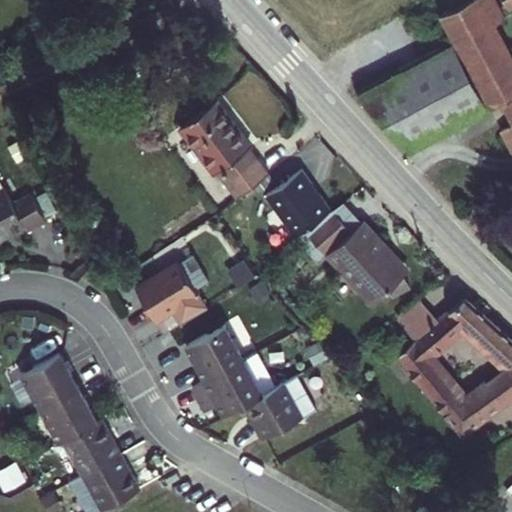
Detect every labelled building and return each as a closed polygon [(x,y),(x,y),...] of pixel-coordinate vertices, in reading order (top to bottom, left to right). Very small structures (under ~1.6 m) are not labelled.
[(511,0),(457,0),(436,11),(450,38),(484,106),(510,158),(511,156),(511,0)] [(484,106),(450,38),(351,92),(413,156),(484,106)] [(269,155),(221,94),(182,125),(233,190),(242,182),(257,200),(266,194),(280,182),(262,160),(269,155)] [(332,204),(303,166),(266,194),(296,232),(332,204)] [(6,186),(0,188),(0,238),(27,224),(31,230),(51,219),(35,191),(15,202),(6,186)] [(343,260),(369,292),(384,280),(386,287),(405,280),(400,266),(405,261),(364,211),(354,219),(343,206),(307,235),(334,268),(343,260)] [(178,257),(135,284),(165,330),(208,303),(178,257)] [(445,319),(424,294),(400,315),(421,339),(445,319)] [(511,356),(511,334),(469,295),(445,319),(421,339),(399,356),(443,409),(469,390),(440,354),(464,333),(500,366),(511,356)] [(187,341),(207,376),(245,356),(225,320),(187,341)] [(24,364),(43,397),(78,377),(59,344),(24,364)] [(245,398),(267,387),(250,353),(245,356),(207,376),(200,379),(218,413),(245,398)] [(469,390),(443,409),(463,434),(511,396),(511,356),(500,366),(469,390)] [(96,409),(78,377),(43,397),(61,429),(96,409)] [(303,412),(285,377),(267,387),(245,398),(265,432),(303,412)] [(61,429),(83,469),(119,449),(96,409),(61,429)] [(102,508),(140,490),(119,449),(83,469),(102,508)]
